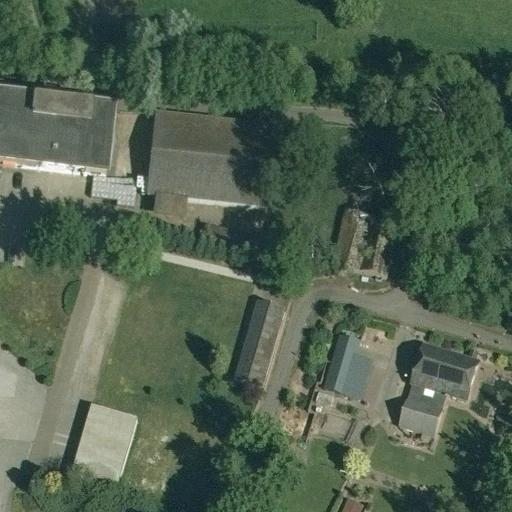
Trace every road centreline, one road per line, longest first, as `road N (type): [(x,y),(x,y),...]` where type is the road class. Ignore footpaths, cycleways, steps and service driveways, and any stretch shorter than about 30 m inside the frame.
road 1 (unclassified): [(408,312),(416,218),(399,158),(379,133),(333,112),(85,98),(44,62),(23,0)]
road 2 (unclassified): [(217,511),(274,396),(297,314)]
road 3 (unclassified): [(408,312),(326,292),(297,314)]
